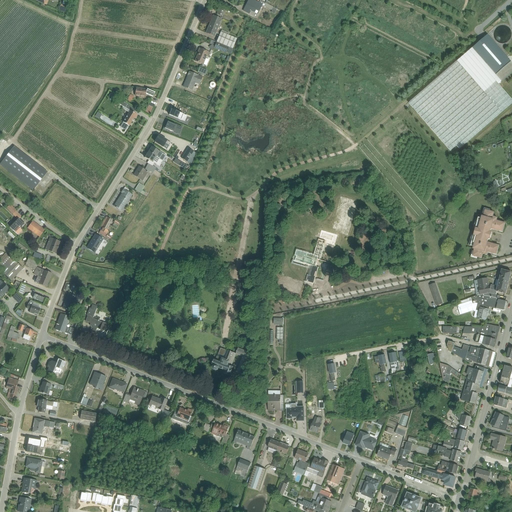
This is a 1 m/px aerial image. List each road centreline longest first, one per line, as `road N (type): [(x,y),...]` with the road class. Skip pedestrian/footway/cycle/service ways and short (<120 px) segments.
road 1 (track): [(70,257),(148,264),(161,253),(188,191),(247,198),(286,167),(353,147),(305,104),(322,57),(292,24),(297,0)]
road 2 (unclassified): [(362,461),(42,335)]
road 3 (tertiary): [(204,0),(149,127),(75,244)]
road 4 (track): [(188,191),(255,27)]
road 5 (track): [(353,147),(475,32)]
road 6 (track): [(394,0),(466,38),(511,1)]
